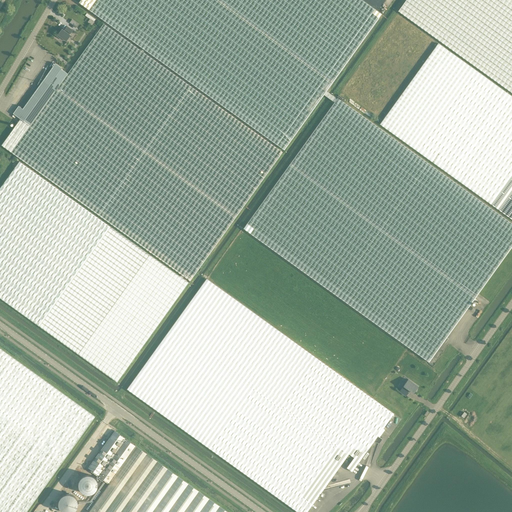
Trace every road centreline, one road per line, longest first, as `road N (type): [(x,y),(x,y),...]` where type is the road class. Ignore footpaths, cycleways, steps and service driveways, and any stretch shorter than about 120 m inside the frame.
road 1 (tertiary): [(259,511),(0,324)]
road 2 (unclassified): [(361,511),(511,304)]
